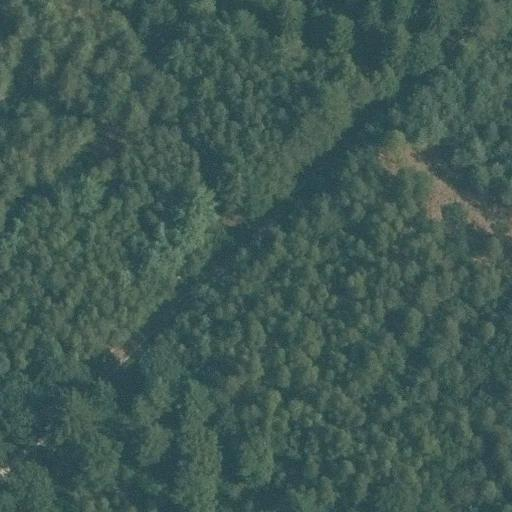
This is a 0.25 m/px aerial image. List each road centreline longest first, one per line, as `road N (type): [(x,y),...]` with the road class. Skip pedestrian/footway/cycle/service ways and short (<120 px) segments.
road 1 (track): [(50,418),(493,0)]
road 2 (track): [(248,230),(133,0)]
